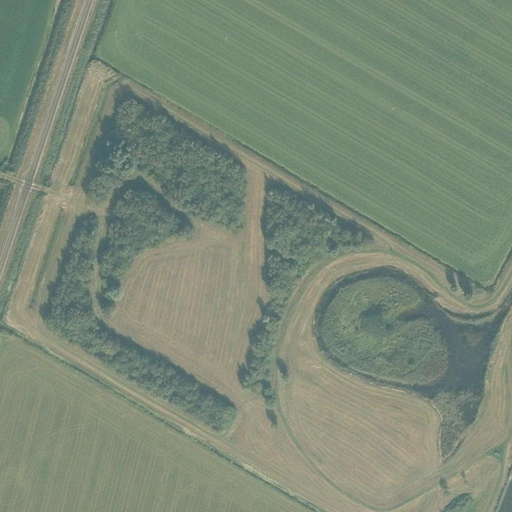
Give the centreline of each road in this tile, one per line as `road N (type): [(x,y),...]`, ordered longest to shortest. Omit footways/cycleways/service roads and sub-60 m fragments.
road 1 (track): [(228,395),(255,312),(258,168),(135,94),(118,96),(39,317),(40,334)]
road 2 (track): [(340,511),(19,318),(98,75)]
road 3 (track): [(223,444),(240,412),(237,401),(104,325),(96,308),(101,217),(0,177)]
road 4 (track): [(257,247),(203,230),(132,183),(99,215)]
road 5 (track): [(401,255),(258,168)]
